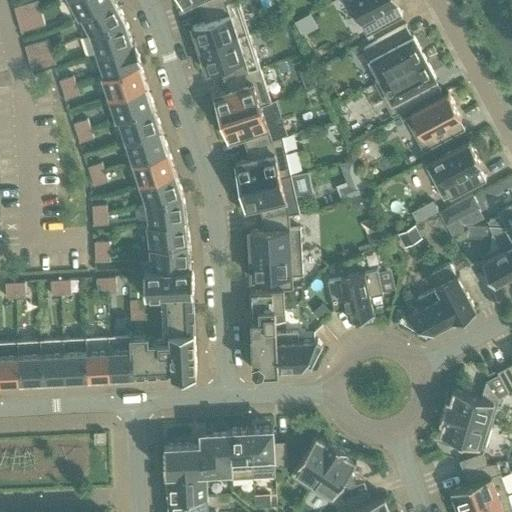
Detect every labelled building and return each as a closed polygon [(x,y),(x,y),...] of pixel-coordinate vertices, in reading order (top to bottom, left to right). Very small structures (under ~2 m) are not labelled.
[(36,0),(14,6),(18,18),(42,12),(38,0),(36,0)] [(70,0),(79,16),(109,0),(70,0)] [(82,16),(91,33),(125,19),(115,0),(109,0),(79,16),(80,17),(82,16)] [(192,0),(197,0),(202,10),(226,0),(182,0),(184,4),(192,0)] [(192,25),(200,48),(249,32),(238,0),(226,0),(202,10),(206,21),(192,25)] [(398,0),(350,0),(367,30),(403,11),(396,0),(397,0),(398,0)] [(42,12),(18,18),(21,30),(45,24),(42,12)] [(91,33),(97,53),(134,41),(134,40),(133,40),(125,19),(91,33)] [(374,81),(375,82),(424,55),(413,34),(412,35),(406,23),(364,46),(381,78),(374,81)] [(220,66),(224,78),(260,66),(249,32),(200,48),(207,70),(220,66)] [(25,45),(28,57),(52,50),(49,38),(25,45)] [(102,74),(102,75),(142,62),(134,41),(97,53),(104,74),(102,74)] [(52,50),(28,57),(32,69),(56,63),(52,50)] [(424,55),(375,82),(392,114),(441,88),(435,77),(436,76),(424,55)] [(102,75),(109,97),(147,85),(140,64),(142,63),(142,62),(102,75)] [(325,64),(315,69),(321,81),(331,76),(325,64)] [(215,94),(222,116),(271,100),(260,66),(224,78),(228,89),(215,94)] [(60,79),(63,88),(77,84),(73,74),(60,79)] [(77,84),(63,88),(66,98),(80,93),(77,84)] [(109,97),(117,119),(154,106),(147,85),(109,97)] [(405,116),(423,150),(465,128),(459,116),(460,116),(460,117),(462,116),(448,91),(447,92),(448,93),(405,116)] [(243,134),(247,146),(283,136),(283,135),(272,138),(261,105),(271,101),(271,100),(222,116),(230,139),(243,134)] [(119,119),(126,140),(161,128),(154,106),(117,119),(119,119)] [(74,122),(77,132),(91,127),(88,118),(74,122)] [(91,127),(77,132),(80,141),(94,136),(91,127)] [(126,140),(133,161),(168,150),(161,128),(126,140)] [(236,161),(241,184),(291,173),(283,136),(247,146),(249,158),(236,161)] [(469,141),(432,160),(451,195),(486,176),(480,164),(481,163),(481,164),(483,164),(469,139),(468,140),(469,141)] [(133,161),(140,183),(176,171),(168,150),(133,161)] [(341,163),(346,177),(358,173),(353,160),(341,163)] [(88,166),(91,175),(105,170),(102,161),(88,166)] [(105,170),(91,175),(94,184),(108,180),(105,170)] [(140,183),(147,202),(183,194),(176,171),(140,183)] [(260,204),(262,216),(300,211),(291,173),(241,184),(246,207),(260,204)] [(147,222),(147,223),(186,218),(183,194),(147,202),(149,222),(147,222)] [(473,194),(451,205),(458,217),(479,206),(473,194)] [(433,199),(427,202),(433,214),(439,210),(433,199)] [(92,204),(93,214),(108,213),(107,203),(92,204)] [(458,217),(451,205),(440,211),(447,223),(458,217)] [(249,229),(250,253),(302,250),(301,226),(289,227),(289,213),(300,212),(300,211),(262,216),(263,228),(249,229)] [(108,213),(93,214),(94,224),(108,223),(108,213)] [(147,223),(150,245),(190,241),(186,218),(147,223)] [(414,224),(406,229),(413,242),(421,238),(414,224)] [(413,242),(406,229),(398,233),(405,246),(413,242)] [(95,241),(95,250),(110,250),(109,240),(95,241)] [(150,245),(151,266),(191,264),(190,241),(150,245)] [(511,245),(483,260),(483,259),(482,260),(495,284),(496,283),(495,282),(511,272),(511,245)] [(110,250),(95,250),(96,260),(110,259),(110,250)] [(266,276),(266,288),(284,287),(284,288),(293,287),(292,274),(303,274),(302,250),(250,253),(252,277),(266,276)] [(430,272),(436,284),(454,318),(453,318),(454,320),(476,309),(457,273),(456,273),(450,262),(430,272)] [(148,331),(131,332),(134,372),(172,370),(172,371),(197,370),(192,289),(194,289),(193,264),(191,264),(151,266),(144,267),(146,292),(168,290),(170,338),(148,339),(148,331)] [(378,268),(328,280),(333,304),(346,301),(349,315),(348,315),(348,317),(375,311),(375,310),(373,310),(370,296),(383,293),(378,268)] [(116,276),(106,277),(107,291),(117,291),(116,276)] [(107,291),(106,277),(96,277),(97,292),(107,291)] [(61,279),(51,280),(52,294),(61,294),(61,279)] [(70,279),(61,279),(61,294),(71,293),(70,279)] [(25,281),(15,282),(16,296),(26,296),(25,281)] [(16,296),(15,282),(5,282),(6,297),(16,296)] [(454,318),(436,284),(435,284),(437,287),(417,297),(422,305),(406,314),(405,313),(405,314),(432,331),(433,330),(432,329),(453,318),(454,318)] [(266,288),(250,289),(252,332),(253,362),(252,368),(257,372),(263,370),(278,369),(278,367),(277,367),(275,331),(276,331),(276,321),(285,321),(284,307),(285,307),(284,288),(284,287),(266,288)] [(130,299),(131,309),(145,308),(145,298),(130,299)] [(324,303),(314,312),(320,319),(330,310),(324,303)] [(145,308),(131,309),(131,318),(146,318),(145,308)] [(298,330),(276,331),(275,331),(277,367),(278,367),(302,366),(302,367),(303,367),(318,338),(317,338),(316,339),(298,340),(298,330)] [(131,332),(109,333),(111,373),(134,372),(131,332)] [(109,333),(86,335),(88,374),(111,373),(109,333)] [(86,335),(63,336),(66,375),(88,374),(86,335)] [(63,336),(41,337),(43,377),(66,375),(63,336)] [(41,337),(18,338),(20,378),(43,377),(41,337)] [(18,338),(0,339),(0,378),(20,378),(18,338)] [(511,362),(497,371),(509,393),(511,391),(511,362)] [(446,398),(442,410),(491,425),(499,398),(486,380),(481,397),(453,388),(449,399),(446,398)] [(491,425),(442,410),(439,422),(442,423),(439,434),(485,447),(491,425)] [(273,425),(251,426),(253,476),(276,475),(275,466),(288,465),(286,440),(274,440),(273,425)] [(251,426),(229,428),(232,477),(253,476),(251,426)] [(168,472),(169,497),(207,495),(206,469),(226,468),(227,478),(232,477),(229,428),(201,429),(202,441),(164,443),(165,472),(168,472)] [(104,432),(94,432),(95,442),(105,442),(104,432)] [(291,473),(310,486),(339,444),(328,437),(326,440),(317,434),(291,473)] [(339,444),(310,486),(330,500),(356,460),(347,454),(349,451),(339,444)] [(464,471),(487,463),(483,451),(459,459),(464,471)] [(497,462),(487,463),(464,471),(468,483),(451,489),(459,511),(508,494),(500,471),(497,462)] [(339,511),(389,511),(384,497),(385,497),(385,496),(371,501),(367,489),(344,497),(348,509),(339,511)] [(263,506),(262,494),(254,494),(255,506),(263,506)] [(270,494),(262,494),(263,506),(271,506),(270,494)] [(511,511),(511,503),(508,494),(459,511),(511,511)] [(169,497),(170,511),(208,511),(207,495),(169,497)]
